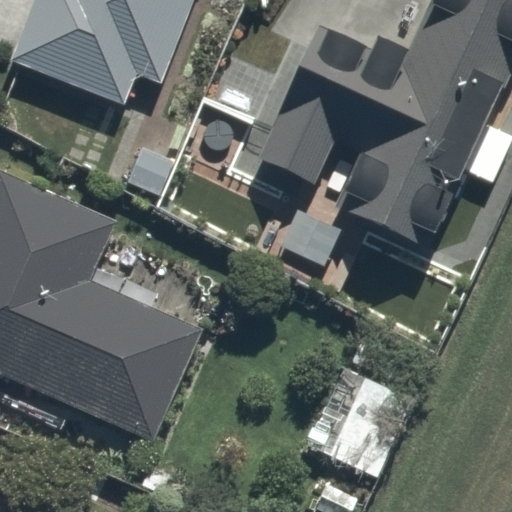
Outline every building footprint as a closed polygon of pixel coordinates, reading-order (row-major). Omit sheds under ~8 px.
[(188,0),(26,0),(3,65),(115,104),(125,75),(158,86),(188,0)] [(511,44),(503,40),(511,21),(511,0),(428,0),(395,71),(297,24),(237,152),(302,182),(325,133),(350,145),(320,209),(404,248),(439,174),(476,192),(511,115),(511,44)] [(103,222),(0,176),(0,374),(139,437),(188,328),(78,278),(103,222)] [(358,331),(343,358),(399,387),(413,360),(358,331)] [(363,444),(390,392),(335,363),(293,444),(369,485),(385,455),(363,444)]
